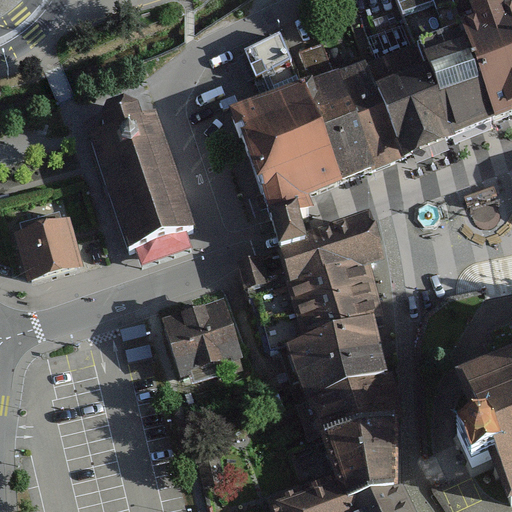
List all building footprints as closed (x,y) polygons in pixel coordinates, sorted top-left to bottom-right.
[(448,0),(399,0),(421,57),(453,142),(497,125),(448,0)] [(448,0),(497,125),(511,118),(511,11),(509,13),(504,0),(448,0)] [(284,103),(304,91),(284,46),(250,59),(261,86),(275,80),(284,103)] [(341,186),(373,173),(336,80),(323,46),(300,55),(313,88),(304,91),(341,186)] [(421,57),(365,78),(398,163),(453,142),(421,57)] [(336,80),(373,173),(398,163),(365,78),(362,71),(336,80)] [(341,186),(304,91),(284,103),(233,124),(271,220),(297,212),(341,186)] [(107,123),(109,131),(93,137),(134,257),(199,235),(158,114),(140,121),(137,113),(128,107),(111,112),(107,123)] [(297,212),(271,220),(274,232),(277,242),(281,254),(306,246),(303,234),(300,224),(297,212)] [(382,268),(369,226),(306,246),(281,254),(264,259),(277,300),(288,297),(368,272),(382,268)] [(68,232),(22,243),(34,286),(79,274),(68,232)] [(368,272),(288,297),(303,350),(374,329),(384,326),(368,272)] [(221,308),(167,326),(188,390),(243,372),(221,308)] [(309,374),(381,352),(374,329),(303,350),(309,374)] [(381,352),(309,374),(318,402),(389,380),(381,352)] [(511,511),(511,371),(461,393),(478,434),(454,444),(461,463),(468,478),(493,468),(511,511)] [(389,380),(318,402),(329,445),(403,430),(389,380)] [(403,430),(329,445),(344,490),(275,511),(350,511),(350,510),(403,490),(403,430)] [(350,511),(412,511),(403,490),(350,510),(350,511)]
